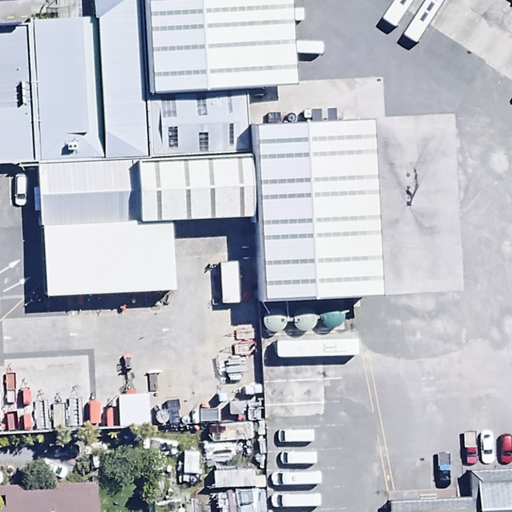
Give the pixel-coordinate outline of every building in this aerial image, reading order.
[(143,0),(39,0),(18,1),(19,29),(0,29),(0,165),(23,165),(25,231),(251,224),(248,125),(247,87),(146,90),(143,0)] [(143,0),(146,90),(247,87),(290,86),(287,0),(143,0)] [(371,122),(248,125),(251,224),(253,297),(376,293),(371,122)] [(6,368),(0,368),(0,432),(122,429),(120,365),(60,366),(58,317),(5,319),(6,368)] [(476,506),(393,509),(393,511),(511,511),(511,467),(475,469),(476,506)] [(0,485),(0,511),(96,511),(96,482),(0,485)] [(263,511),(263,489),(200,490),(200,511),(263,511)]
